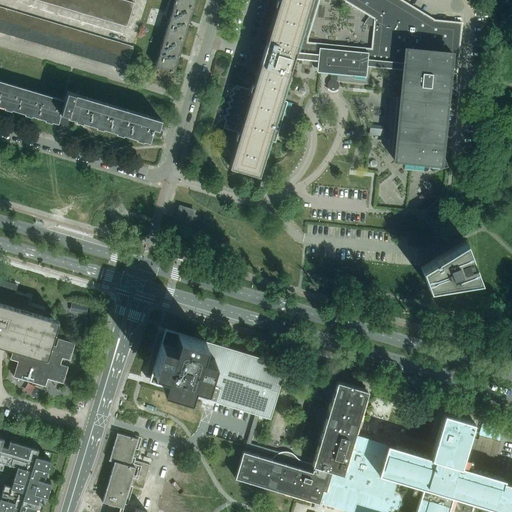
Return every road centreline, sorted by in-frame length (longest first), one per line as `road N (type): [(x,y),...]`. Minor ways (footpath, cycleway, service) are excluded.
road 1 (secondary): [(511,374),(141,263)]
road 2 (secondary): [(143,286),(511,396)]
road 3 (residential): [(286,190),(312,179),(342,130),(339,101),(315,100),(305,165)]
road 4 (residential): [(163,172),(217,0)]
road 5 (residential): [(0,130),(144,174),(163,172)]
road 6 (tertiary): [(67,511),(115,349)]
road 7 (secondary): [(141,263),(0,221)]
road 8 (secondary): [(0,243),(129,282)]
